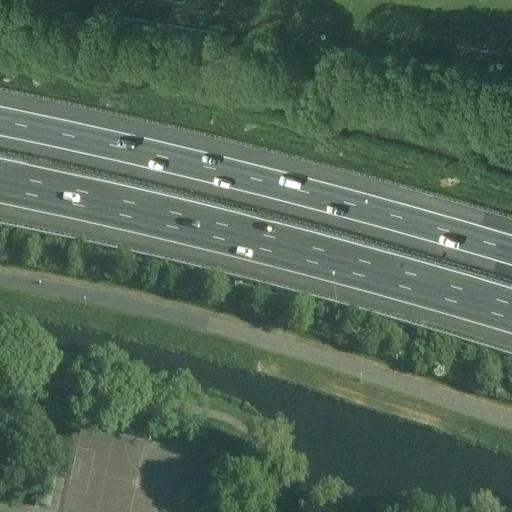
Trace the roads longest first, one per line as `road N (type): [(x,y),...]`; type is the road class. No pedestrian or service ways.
road 1 (motorway): [(0,181),(511,313)]
road 2 (motorway): [(511,252),(0,122)]
